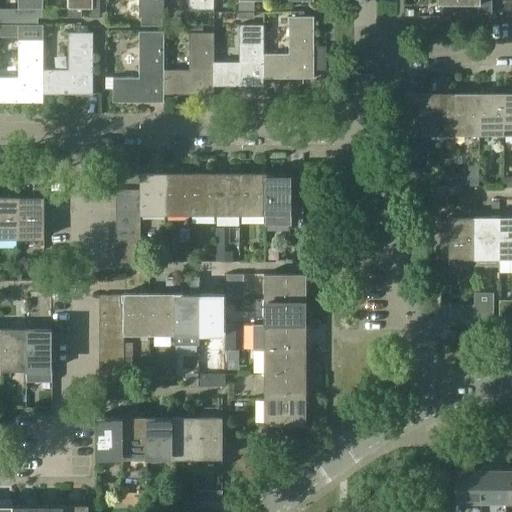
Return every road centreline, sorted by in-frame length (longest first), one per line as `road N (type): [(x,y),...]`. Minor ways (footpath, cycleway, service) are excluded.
road 1 (residential): [(22,443),(65,443),(67,400),(85,362),(84,303),(103,262),(106,138)]
road 2 (residential): [(448,399),(399,275),(371,131)]
road 3 (residential): [(371,131),(106,138)]
road 4 (tertiary): [(259,511),(379,430),(448,399)]
road 5 (residential): [(370,55),(511,54)]
